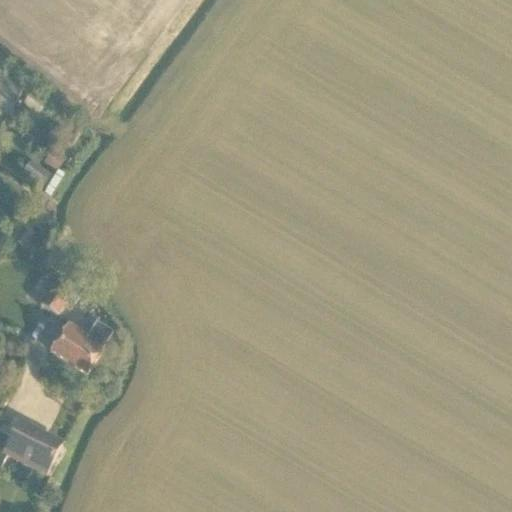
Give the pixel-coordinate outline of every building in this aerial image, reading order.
[(0,112),(9,118),(16,106),(25,93),(0,76),(0,112)] [(52,179),(31,165),(22,179),(43,192),(52,179)] [(58,320),(75,292),(57,281),(58,279),(46,271),(33,292),(44,299),(39,308),(58,320)] [(113,336),(99,327),(97,325),(88,338),(69,325),(50,353),(86,377),(113,336)] [(0,470),(6,459),(45,479),(62,447),(20,424),(11,441),(0,435),(0,470)]
